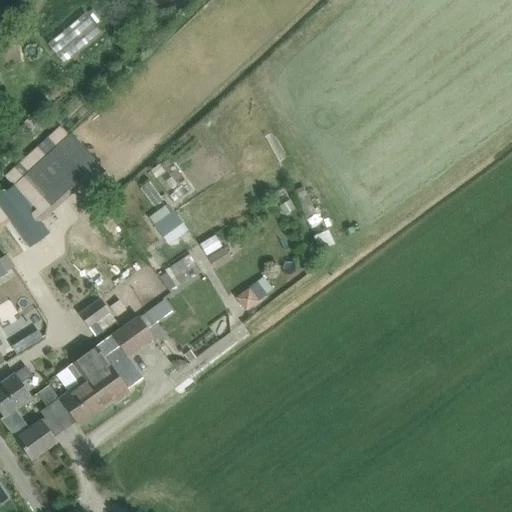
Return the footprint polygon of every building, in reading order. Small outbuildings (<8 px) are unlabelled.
[(106,119),(133,91),(126,85),(99,113),(106,119)] [(0,228),(12,220),(31,247),(50,233),(38,216),(96,162),(60,124),(4,175),(14,186),(0,195),(0,228)] [(290,199),(277,206),(283,215),(295,209),(290,199)] [(167,203),(148,217),(153,224),(166,242),(168,244),(188,230),(185,227),(173,210),(172,210),(167,203)] [(327,227),(330,241),(347,237),(344,223),(327,227)] [(214,235),(199,245),(206,256),(221,246),(214,235)] [(224,246),(207,257),(215,269),(232,259),(224,246)] [(256,281),(234,298),(244,311),(266,294),(256,281)] [(121,298),(127,309),(138,302),(132,291),(121,298)] [(79,313),(77,314),(88,328),(89,327),(109,312),(110,312),(100,298),(79,313)] [(119,300),(110,306),(117,316),(126,310),(119,300)] [(150,309),(138,317),(147,329),(159,321),(150,309)] [(67,367),(56,375),(68,391),(74,399),(64,406),(75,421),(78,425),(113,400),(114,403),(129,392),(127,388),(142,378),(127,356),(153,338),(147,329),(138,317),(138,316),(107,338),(83,355),(67,367)] [(23,339),(11,346),(16,354),(28,347),(23,339)] [(29,429),(15,410),(31,398),(21,383),(32,375),(25,366),(14,374),(13,373),(0,383),(0,411),(4,417),(1,419),(30,460),(56,441),(41,420),(29,429)] [(40,392),(38,394),(47,406),(49,405),(58,398),(49,386),(40,392)]
